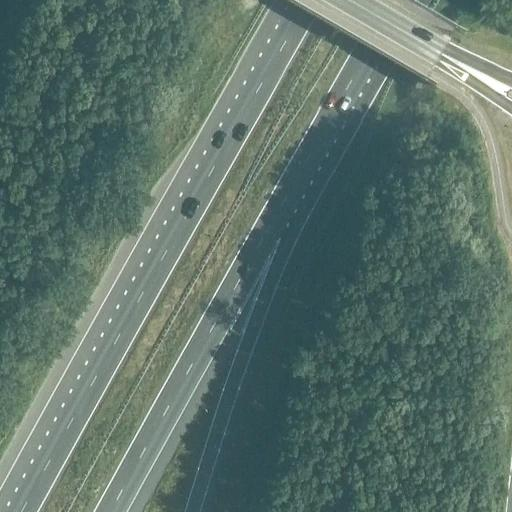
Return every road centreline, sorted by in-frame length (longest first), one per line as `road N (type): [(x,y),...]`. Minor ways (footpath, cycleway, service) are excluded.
road 1 (motorway): [(310,0),(21,511)]
road 2 (motorway): [(115,511),(266,229)]
road 3 (motorway): [(196,511),(242,362),(266,229)]
road 4 (motorway): [(266,229),(399,0)]
